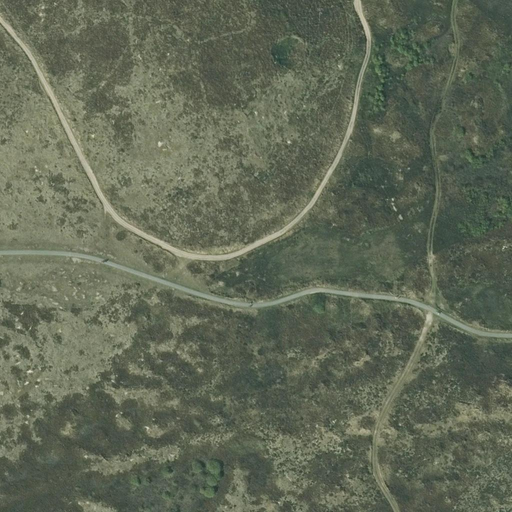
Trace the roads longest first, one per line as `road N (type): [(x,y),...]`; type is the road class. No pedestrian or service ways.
road 1 (track): [(0,19),(37,65),(95,191),(166,248),(210,256),(250,248),(293,218),(323,179),(367,46),(356,0)]
road 2 (track): [(455,0),(455,42),(429,120),(434,305),(373,456),(395,511)]
road 3 (unknown): [(511,331),(362,289),(317,285),(236,300),(81,251),(0,249)]
